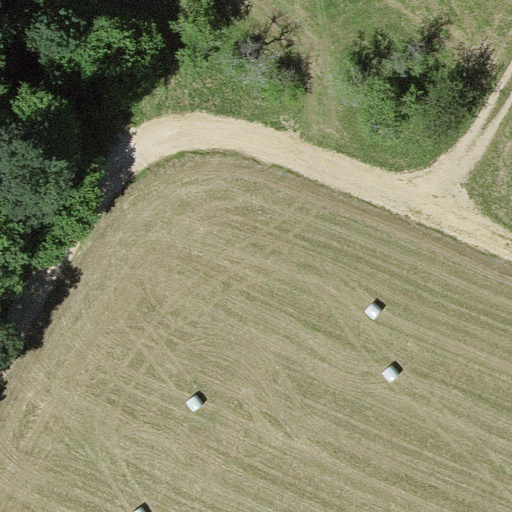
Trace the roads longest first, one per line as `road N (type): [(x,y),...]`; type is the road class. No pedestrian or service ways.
road 1 (track): [(0,362),(69,240),(122,168),(151,147),(233,141),(414,208)]
road 2 (track): [(414,208),(474,162),(511,102)]
